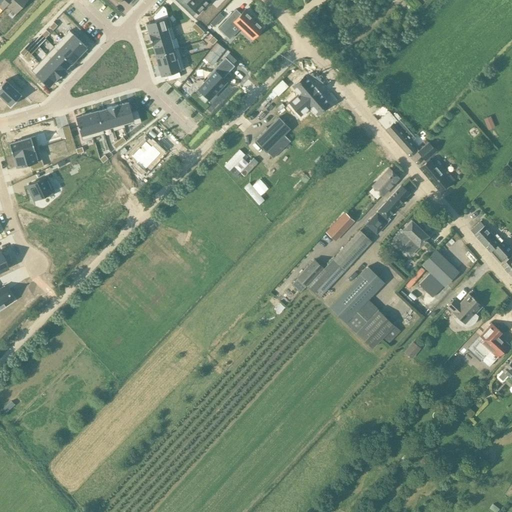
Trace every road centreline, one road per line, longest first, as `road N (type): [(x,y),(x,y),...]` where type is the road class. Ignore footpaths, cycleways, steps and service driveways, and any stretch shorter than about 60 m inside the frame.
road 1 (unclassified): [(0,363),(221,130)]
road 2 (residential): [(307,46),(511,284)]
road 3 (residential): [(221,130),(307,46)]
